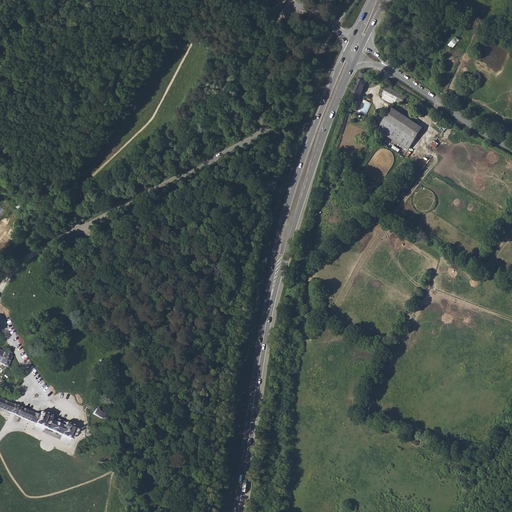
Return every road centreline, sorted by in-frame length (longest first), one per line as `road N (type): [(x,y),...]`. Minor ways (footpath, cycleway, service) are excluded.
road 1 (secondary): [(239,511),(280,259),(356,47)]
road 2 (residential): [(511,147),(356,47)]
road 3 (track): [(129,0),(246,67)]
